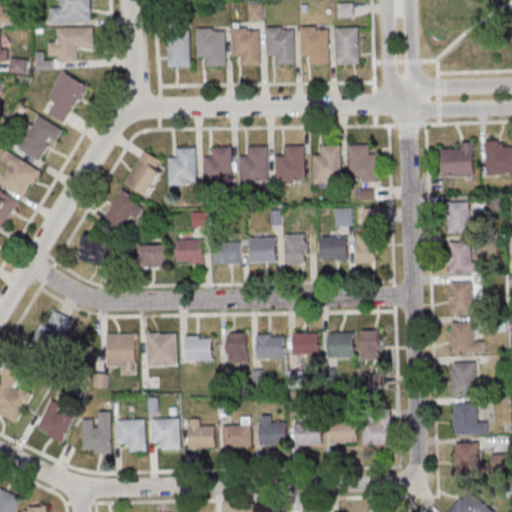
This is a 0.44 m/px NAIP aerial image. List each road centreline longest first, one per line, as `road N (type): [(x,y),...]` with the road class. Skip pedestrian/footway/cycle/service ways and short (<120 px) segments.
road 1 (residential): [(416,484),(77,489),(0,451)]
road 2 (residential): [(412,296),(97,298),(29,261)]
road 3 (residential): [(416,484),(408,102)]
road 4 (residential): [(0,308),(127,105),(135,77),(130,0)]
road 5 (residential): [(408,102),(127,105)]
